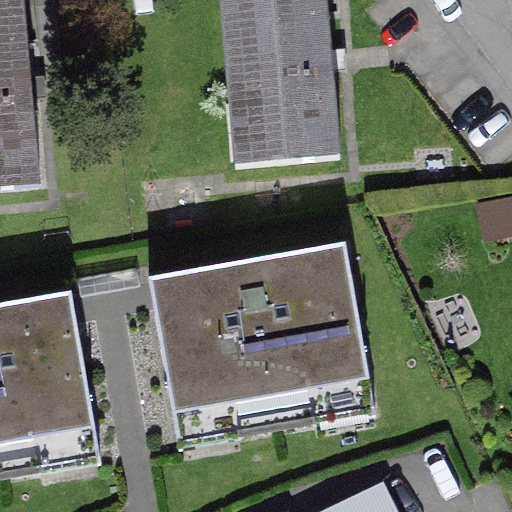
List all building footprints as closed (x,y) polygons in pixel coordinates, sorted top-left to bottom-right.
[(0,0),(0,191),(33,188),(16,0),(0,0)] [(245,170),(334,161),(319,0),(229,0),(232,18),(218,20),(226,105),(239,104),(245,170)] [(340,249),(145,284),(149,306),(169,422),(228,412),(233,436),(310,422),(306,398),(365,387),(340,249)] [(32,446),(91,436),(69,314),(66,298),(0,309),(0,477),(36,471),(32,446)] [(391,511),(387,502),(366,511),(391,511)]
